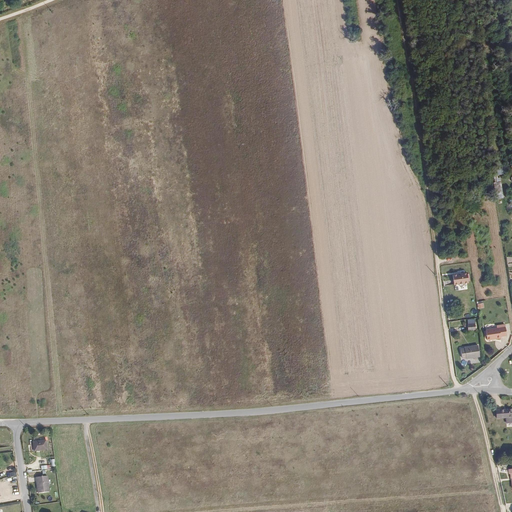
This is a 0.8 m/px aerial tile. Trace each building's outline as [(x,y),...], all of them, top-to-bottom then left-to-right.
[(507,167),(493,168),(496,199),(503,198),(501,174),(508,173),(507,167)] [(459,293),(460,292),(458,281),(449,282),(451,291),(455,291),(455,292),(457,293),(459,293)] [(501,329),(487,331),(489,341),(493,341),(493,340),(503,338),(508,337),(507,325),(500,326),(501,329)] [(467,349),(463,350),(464,359),(469,358),(469,359),(481,357),(479,347),(467,349)] [(511,410),(499,411),(500,420),(507,420),(507,426),(511,425),(511,410)] [(44,436),(32,438),(34,447),(46,445),(44,436)] [(47,472),(35,473),(38,489),(49,487),(47,472)]
